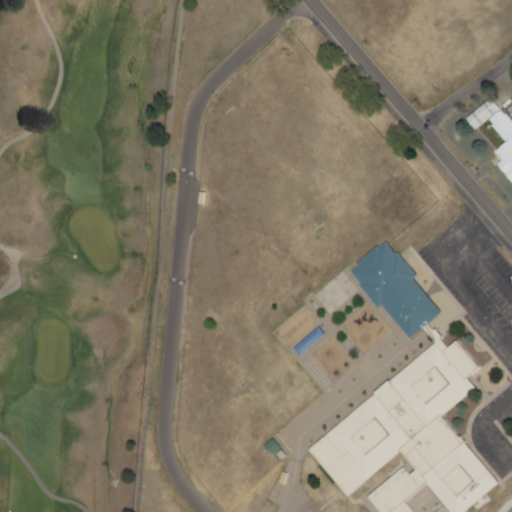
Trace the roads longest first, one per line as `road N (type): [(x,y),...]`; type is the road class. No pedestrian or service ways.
road 1 (track): [(89,511),(44,489),(0,432),(16,271),(0,243),(4,149),(50,113),(65,77),(38,0)]
road 2 (secondary): [(429,125),(312,0)]
road 3 (secondary): [(511,224),(429,125)]
